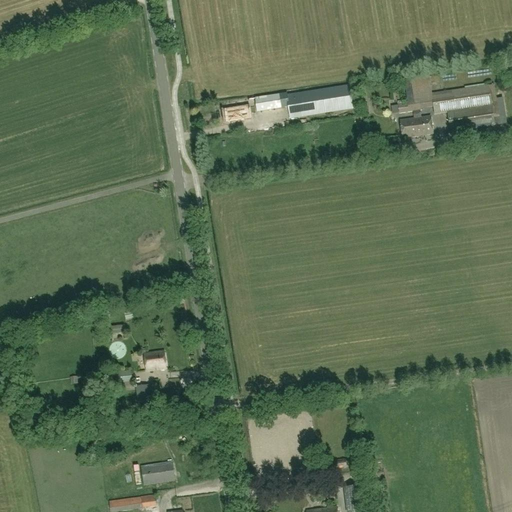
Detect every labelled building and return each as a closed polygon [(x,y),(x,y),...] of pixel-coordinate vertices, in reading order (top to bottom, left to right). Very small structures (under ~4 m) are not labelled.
[(429,72),(403,76),(407,102),(398,103),(399,113),(422,110),(422,108),(434,107),(432,93),(429,72)] [(494,84),(432,93),(434,107),(435,114),(448,112),(450,131),(500,124),(494,84)] [(287,93),(255,98),(257,111),(289,107),(290,119),(353,109),(349,85),(288,94),(287,94),(287,93)] [(249,105),(224,110),(226,123),(252,119),(249,105)] [(431,116),(425,117),(426,123),(415,125),(416,129),(411,130),(412,137),(433,134),(431,116)] [(426,123),(425,117),(400,120),(402,138),(412,137),(411,130),(416,129),(415,125),(426,123)] [(128,315),(130,321),(137,319),(135,313),(128,315)] [(126,332),(125,325),(106,327),(107,334),(126,332)] [(144,354),(146,371),(167,369),(165,351),(144,354)] [(116,384),(132,382),(131,371),(115,373),(116,384)] [(148,385),(136,387),(139,404),(156,401),(156,396),(150,397),(148,385)] [(349,467),(349,461),(342,459),(342,460),(338,461),(337,460),(331,463),(331,469),(338,470),(338,469),(343,469),(343,470),(349,467)] [(141,467),(143,485),(175,481),(173,462),(141,467)] [(344,489),(346,511),(366,511),(364,486),(344,489)] [(155,495),(110,501),(111,511),(112,511),(156,506),(155,495)]
